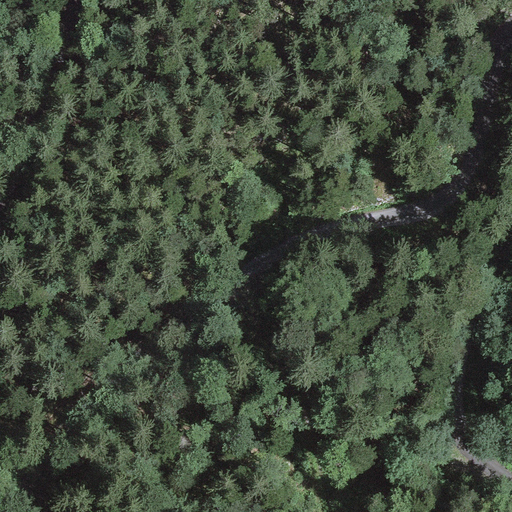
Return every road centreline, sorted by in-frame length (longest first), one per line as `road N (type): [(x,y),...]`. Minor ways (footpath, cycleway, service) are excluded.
road 1 (unclassified): [(511,36),(454,191),(416,212),(332,228),(240,274),(97,398),(27,511)]
road 2 (unclassified): [(511,477),(476,446),(459,406),(464,348),(511,245)]
road 3 (track): [(77,0),(0,228)]
